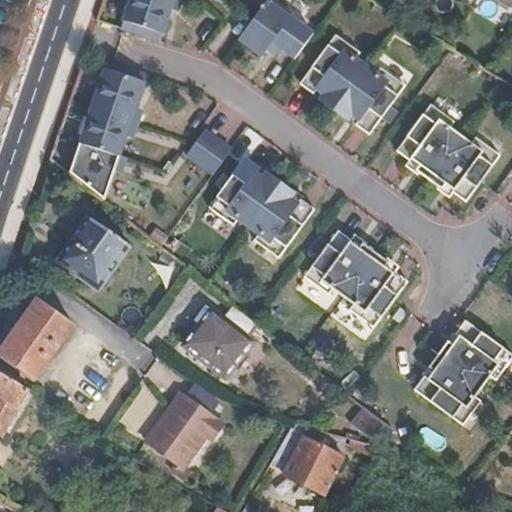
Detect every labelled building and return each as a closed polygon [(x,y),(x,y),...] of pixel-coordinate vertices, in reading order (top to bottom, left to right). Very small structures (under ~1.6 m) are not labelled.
[(130,0),(123,22),(147,30),(145,37),(160,42),(171,10),(174,0),(130,0)] [(174,0),(171,10),(178,13),(182,0),(174,0)] [(274,0),(269,0),(239,40),(261,57),(272,43),(277,36),(286,42),(281,50),(294,59),(313,34),(290,18),(293,14),(274,0)] [(120,29),(145,37),(147,30),(123,22),(120,29)] [(335,35),(300,84),(314,94),(316,91),(324,96),(321,101),(347,120),(350,115),(359,121),(355,125),(369,135),(405,86),(380,69),(376,74),(356,59),(360,53),(335,35)] [(277,36),(272,43),(281,50),(286,42),(277,36)] [(107,63),(105,70),(129,78),(131,71),(107,63)] [(79,145),(70,174),(84,183),(103,199),(118,158),(125,138),(130,123),(135,108),(147,75),(131,71),(129,78),(105,70),(91,109),(79,145)] [(314,94),(312,93),(311,94),(321,101),(324,96),(316,91),(314,94)] [(431,105),(396,152),(411,162),(412,160),(420,166),(416,171),(442,190),(446,185),(453,191),(452,192),(466,202),(500,155),(476,137),(471,143),(451,129),(455,123),(431,105)] [(142,110),(135,108),(130,123),(137,125),(142,110)] [(350,115),(347,120),(357,128),(357,127),(355,125),(359,121),(350,115)] [(132,140),(137,125),(130,123),(125,138),(132,140)] [(206,131),(187,157),(213,175),(231,150),(206,131)] [(254,241),(279,259),(315,210),(301,200),(298,204),(290,198),(294,193),(268,175),(264,180),(256,173),(259,170),(245,159),(209,208),(234,226),(238,219),(259,235),(254,241)] [(258,167),(257,168),(259,170),(256,173),(264,180),(268,175),(258,167)] [(303,200),(294,193),(290,198),(298,204),(301,200),(303,201),(303,200)] [(129,248),(89,219),(59,262),(98,290),(129,248)] [(350,311),(374,328),(408,282),(394,272),(393,273),(385,268),(389,263),(363,243),(359,248),(351,243),(352,241),(338,231),(304,277),(329,295),(333,289),(354,305),(350,311)] [(73,327),(39,303),(0,358),(33,382),(73,327)] [(261,326),(234,304),(223,318),(209,306),(188,333),(192,337),(186,346),(227,378),(255,344),(251,340),(261,326)] [(511,360),(511,354),(466,321),(456,335),(460,337),(454,345),(449,342),(430,368),(434,372),(429,379),(425,376),(415,390),(464,426),(482,402),(476,397),(491,377),(497,381),(511,360)] [(0,435),(2,437),(29,392),(0,373),(0,435)] [(223,424),(183,392),(145,440),(182,468),(207,435),(212,439),(223,424)] [(386,424),(366,409),(353,425),(373,441),(386,424)] [(294,424),(271,465),(284,472),(283,475),(324,497),(344,460),(318,446),(323,437),(308,428),(294,424)] [(423,426),(415,437),(433,452),(442,441),(423,426)] [(369,445),(351,440),(348,446),(373,457),(376,448),(369,445)]
